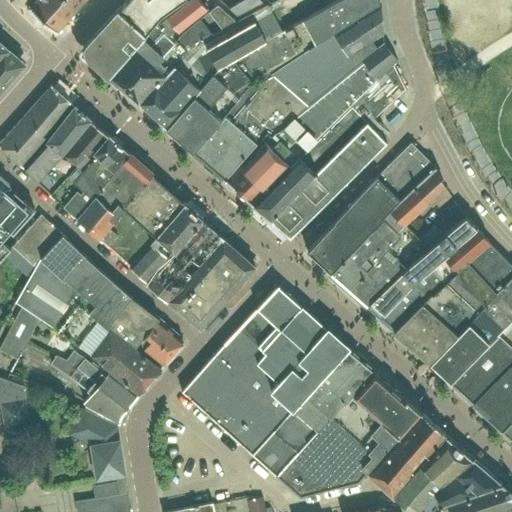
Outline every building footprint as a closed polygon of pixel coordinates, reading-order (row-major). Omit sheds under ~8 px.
[(59,25),(81,0),(35,0),(30,6),(29,7),(40,17),(42,15),(45,17),(44,20),(52,27),(51,27),(55,30),(56,29),(56,28),(59,24),(59,25)] [(153,23),(161,14),(160,13),(178,0),(124,0),(117,7),(83,45),(84,52),(107,73),(153,23)] [(123,88),(124,89),(149,60),(153,63),(199,19),(200,19),(199,18),(184,30),(172,42),(167,36),(175,28),(177,30),(205,8),(199,0),(185,0),(184,1),(166,16),(156,26),(153,23),(107,73),(107,74),(109,76),(109,75),(123,88)] [(335,0),(282,30),(252,47),(266,72),(251,81),(244,89),(245,90),(373,5),(371,0),(335,0)] [(244,89),(192,150),(193,151),(223,177),(260,136),(263,139),(355,65),(348,55),(382,32),(378,2),(373,5),(245,90),(244,89)] [(138,101),(165,125),(218,66),(252,47),(282,30),(267,4),(211,34),(201,39),(172,64),(138,101)] [(217,4),(209,11),(222,28),(234,18),(217,4)] [(125,90),(138,101),(172,64),(201,39),(211,34),(211,33),(210,33),(199,19),(153,63),(149,60),(124,89),(125,90)] [(16,55),(0,40),(0,89),(22,65),(21,64),(19,66),(12,59),(16,55)] [(250,202),(251,203),(392,63),(391,63),(396,59),(383,42),(362,59),(362,60),(355,65),(263,139),(260,136),(223,177),(223,178),(224,177),(225,179),(226,180),(227,179),(251,200),(250,202)] [(218,66),(165,125),(164,126),(168,129),(192,150),(244,89),(251,81),(266,72),(252,47),(218,66)] [(392,63),(251,203),(288,235),(299,224),(300,225),(301,224),(300,223),(310,214),(311,213),(321,204),(322,203),(331,193),(385,140),(367,122),(404,87),(392,63)] [(0,140),(0,146),(19,164),(41,141),(38,139),(70,101),(50,84),(0,140)] [(19,164),(37,180),(89,117),(88,117),(74,105),(70,101),(38,139),(41,141),(19,164)] [(89,117),(37,180),(49,192),(67,173),(68,174),(105,132),(100,127),(95,123),(90,118),(89,117),(89,118),(89,117)] [(49,192),(76,216),(127,152),(127,151),(126,150),(126,151),(120,146),(117,148),(113,144),(115,140),(109,135),(109,134),(108,135),(107,134),(106,133),(107,133),(106,132),(105,132),(68,174),(67,173),(49,192)] [(305,250),(329,272),(399,199),(433,164),(410,141),(375,176),(305,250)] [(127,152),(76,216),(98,236),(151,172),(148,170),(140,179),(124,165),(132,156),(128,152),(127,152)] [(444,185),(433,164),(399,199),(329,272),(331,273),(333,271),(366,300),(363,302),(366,304),(368,303),(380,313),(411,281),(475,226),(464,215),(427,247),(403,222),(444,185)] [(98,236),(129,264),(184,202),(183,201),(182,200),(181,200),(171,191),(165,195),(159,190),(162,183),(152,174),(151,173),(151,172),(98,236)] [(0,238),(5,234),(8,237),(34,208),(13,190),(10,193),(5,189),(9,185),(0,176),(0,238)] [(184,202),(129,264),(147,280),(150,283),(202,218),(201,217),(199,219),(185,207),(186,205),(184,203),(184,202)] [(31,263),(39,254),(60,232),(40,213),(12,245),(31,263)] [(202,218),(150,283),(167,298),(221,236),(220,235),(219,236),(203,220),(202,218)] [(391,327),(392,328),(419,299),(456,271),(487,240),(475,226),(411,281),(380,313),(393,325),(391,327)] [(39,254),(40,256),(62,277),(84,254),(83,254),(62,234),(60,232),(39,254)] [(223,237),(221,236),(167,298),(199,326),(254,265),(252,263),(245,257),(246,257),(245,256),(242,260),(235,254),(238,251),(237,250),(230,244),(231,244),(230,243),(223,238),(223,237)] [(511,265),(487,240),(456,271),(419,299),(392,328),(429,360),(471,317),(477,309),(511,273),(511,265)] [(38,316),(56,329),(102,271),(84,254),(62,277),(40,256),(39,257),(14,300),(22,306),(0,345),(0,348),(17,357),(38,316)] [(109,370),(137,392),(160,366),(134,345),(134,347),(105,324),(129,294),(128,293),(128,294),(104,273),(102,271),(56,329),(90,352),(91,351),(111,367),(109,370)] [(471,317),(429,360),(430,361),(449,377),(448,378),(449,379),(450,379),(511,319),(511,320),(511,273),(477,309),(471,317)] [(180,390),(251,453),(289,410),(346,347),(347,346),(346,345),(277,283),(221,343),(180,390)] [(134,347),(134,345),(158,317),(129,294),(105,324),(134,347)] [(158,317),(134,345),(160,366),(182,342),(182,341),(181,336),(158,317)] [(471,400),(511,362),(511,320),(511,319),(450,379),(450,380),(471,400)] [(251,453),(275,475),(314,431),(373,370),(363,361),(361,363),(357,361),(356,360),(347,348),(346,347),(289,410),(251,453)] [(125,406),(137,392),(109,370),(106,374),(101,371),(103,369),(92,361),(90,363),(73,349),(66,359),(125,406)] [(122,409),(125,406),(66,359),(56,355),(51,362),(69,374),(91,392),(83,401),(86,403),(117,420),(118,420),(119,414),(122,409)] [(511,362),(471,400),(487,414),(511,388),(511,362)] [(314,431),(339,452),(396,389),(373,370),(314,431)] [(0,405),(4,427),(30,422),(23,384),(0,375),(0,405)] [(511,388),(487,414),(500,427),(501,427),(511,415),(511,388)] [(396,389),(339,452),(364,474),(367,471),(420,411),(419,409),(419,410),(412,404),(412,403),(411,402),(410,403),(406,399),(407,399),(405,397),(405,398),(398,392),(399,391),(396,389)] [(114,425),(80,408),(68,432),(89,443),(95,477),(124,473),(118,438),(117,438),(114,425)] [(390,492),(393,494),(445,433),(441,430),(440,429),(435,424),(434,424),(430,421),(431,421),(430,420),(424,415),(420,411),(367,471),(390,492)] [(511,415),(501,427),(502,429),(503,428),(511,435),(511,415)] [(339,452),(314,431),(275,475),(299,496),(357,481),(364,474),(339,452)] [(447,435),(445,433),(393,494),(415,511),(473,459),(446,435),(447,435)] [(19,458),(11,465),(27,483),(35,475),(19,458)] [(473,459),(415,511),(433,511),(433,510),(438,504),(500,482),(499,481),(473,459)] [(122,511),(131,510),(126,479),(93,485),(95,496),(75,500),(76,511),(122,511)] [(433,511),(484,511),(511,502),(511,491),(502,483),(501,482),(500,482),(438,504),(433,510),(433,511)] [(255,511),(273,511),(268,496),(252,502),(255,511)] [(214,511),(212,500),(197,503),(193,504),(162,511),(214,511)] [(511,511),(511,502),(484,511),(511,511)]
